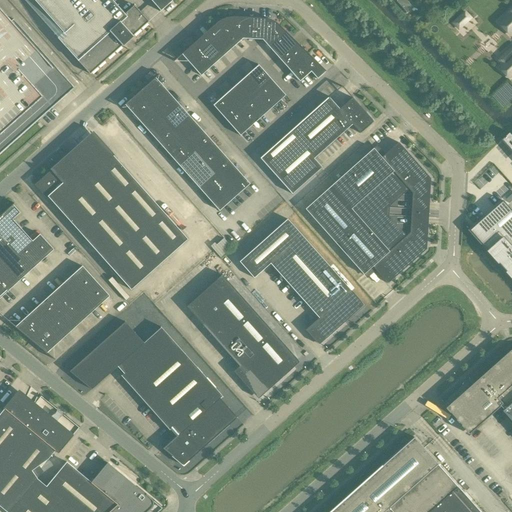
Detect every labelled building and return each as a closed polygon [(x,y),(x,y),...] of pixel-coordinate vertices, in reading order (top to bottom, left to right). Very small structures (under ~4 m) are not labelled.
[(34,0),(64,33),(58,38),(90,75),(149,22),(134,6),(125,14),(114,2),(116,0),(150,0),(160,11),(160,12),(173,0),(34,0)] [(406,0),(397,0),(396,1),(407,13),(413,8),(406,0)] [(0,154),(40,119),(75,88),(14,19),(11,21),(0,8),(0,154)] [(511,11),(502,20),(511,30),(511,56),(503,65),(511,74),(511,11)] [(252,39),(253,21),(245,21),(246,18),(236,17),(233,17),(230,18),(227,18),(225,19),(222,20),(220,21),(217,23),(216,24),(235,46),(243,39),(252,39)] [(454,22),(459,28),(465,22),(460,17),(454,22)] [(253,21),(252,39),(263,40),(270,48),(287,33),(277,24),(276,23),(274,22),(272,21),(270,20),(269,19),(267,19),(260,19),(260,21),(253,21)] [(212,32),(206,37),(224,56),(235,46),(216,24),(210,30),(212,32)] [(504,48),(509,37),(497,32),(492,43),(504,48)] [(292,38),(287,33),(270,48),(280,59),(296,45),(290,40),(292,38)] [(199,39),(193,44),(213,66),(224,56),(206,37),(201,41),(199,39)] [(193,44),(182,55),(201,76),(213,66),(193,44)] [(296,45),(280,59),(291,72),(310,55),(303,49),(301,51),(296,45)] [(310,55),(291,72),(300,82),(311,72),(318,79),(326,72),(310,55)] [(261,91),(272,81),(259,65),(247,76),(261,91)] [(261,91),(247,76),(236,85),(250,101),(261,91)] [(250,184),(155,78),(125,105),(219,211),(250,184)] [(323,85),(328,95),(338,89),(332,79),(323,85)] [(272,81),(261,91),(274,106),(286,96),(272,81)] [(250,101),(236,85),(225,95),(238,111),(250,101)] [(261,91),(250,101),(263,116),(274,106),(261,91)] [(238,111),(225,95),(213,106),(227,121),(238,111)] [(329,98),(260,159),(292,194),(322,168),(313,159),(352,124),(360,134),(373,122),(352,98),(340,110),(329,98)] [(263,116),(250,101),(238,111),(252,126),(263,116)] [(252,126),(238,111),(227,121),(240,136),(252,126)] [(50,170),(51,171),(35,185),(47,199),(49,197),(131,290),(188,239),(113,155),(114,155),(93,131),(50,170)] [(511,135),(509,133),(502,140),(511,151),(511,135)] [(374,148),(305,209),(364,275),(365,274),(364,274),(372,266),(388,284),(427,249),(431,179),(399,143),(381,158),(374,150),(374,149),(374,148)] [(343,164),(348,170),(366,153),(361,147),(343,164)] [(511,210),(503,201),(470,230),(511,278),(511,210)] [(20,213),(13,205),(0,216),(0,298),(54,250),(40,234),(32,241),(13,219),(20,213)] [(353,293),(350,291),(287,219),(239,262),(254,278),(270,263),(319,318),(306,330),(319,345),(338,328),(336,326),(342,321),(344,322),(363,305),(353,293)] [(220,257),(231,248),(224,239),(213,249),(220,257)] [(19,324),(19,330),(47,353),(110,296),(82,266),(19,324)] [(186,307),(240,366),(234,372),(258,399),(300,362),(222,275),(186,307)] [(348,319),(352,324),(371,309),(366,304),(348,319)] [(223,397),(161,327),(144,343),(125,322),(70,371),(92,390),(118,367),(124,373),(121,376),(172,431),(173,430),(178,435),(164,448),(184,466),(238,419),(220,399),(222,397),(223,397)] [(511,349),(475,382),(475,383),(467,390),(466,389),(445,408),(449,413),(450,412),(456,420),(458,423),(459,422),(461,425),(461,426),(463,428),(464,428),(466,431),(469,435),(499,408),(511,422),(511,349)] [(4,408),(4,409),(0,414),(0,506),(7,511),(147,511),(149,511),(150,510),(151,509),(152,508),(152,507),(153,505),(153,504),(153,503),(153,502),(152,500),(148,497),(146,495),(135,486),(108,462),(91,483),(67,462),(47,486),(38,479),(32,471),(48,459),(55,451),(58,454),(74,435),(19,390),(4,408)] [(480,511),(414,437),(330,511),(480,511)]
